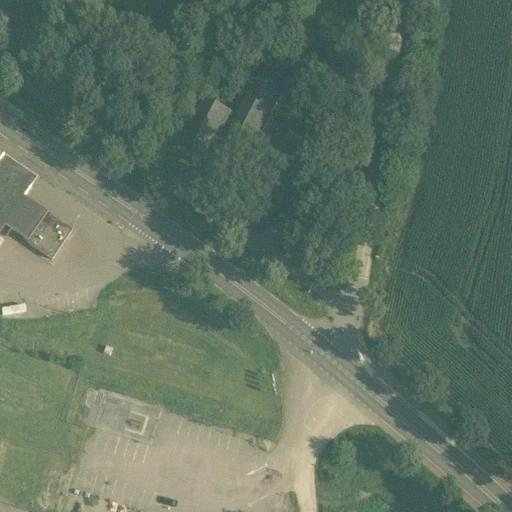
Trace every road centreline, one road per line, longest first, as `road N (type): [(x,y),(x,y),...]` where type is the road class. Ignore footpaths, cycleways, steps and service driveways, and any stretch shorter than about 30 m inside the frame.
road 1 (unclassified): [(351,315),(0,70)]
road 2 (primary): [(340,369),(164,232),(0,119)]
road 3 (unclassified): [(351,315),(399,0)]
road 4 (primary): [(506,511),(340,369)]
road 5 (track): [(312,511),(312,457),(341,407),(340,369)]
